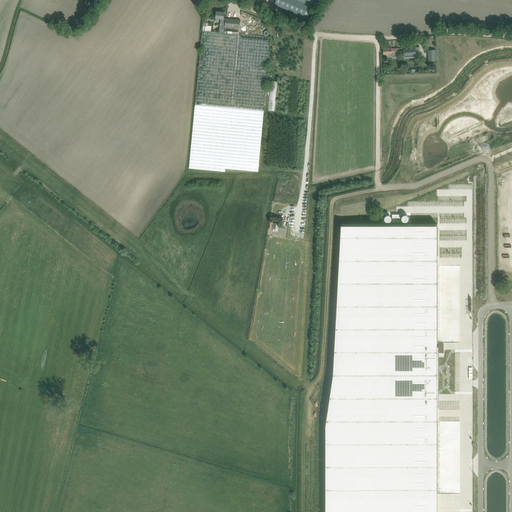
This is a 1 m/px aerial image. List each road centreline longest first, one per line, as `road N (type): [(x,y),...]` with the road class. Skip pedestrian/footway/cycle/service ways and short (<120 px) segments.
road 1 (track): [(377,39),(378,186),(407,187),(487,161),(490,306)]
road 2 (unclassified): [(427,33),(330,35),(225,0)]
road 3 (unclassified): [(511,304),(480,314),(480,466)]
